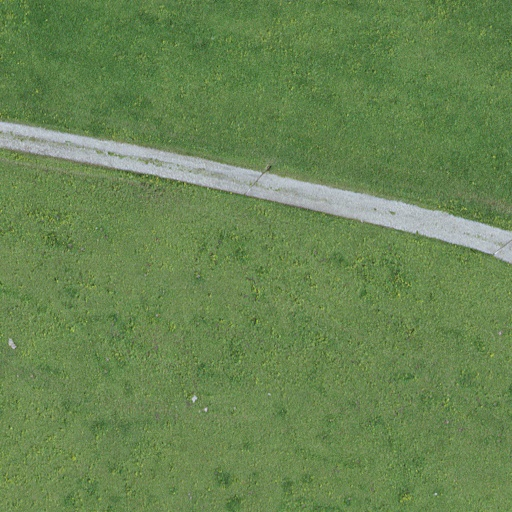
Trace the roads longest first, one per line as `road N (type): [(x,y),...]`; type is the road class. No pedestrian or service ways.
road 1 (track): [(0,136),(511,246)]
road 2 (track): [(25,0),(56,147)]
